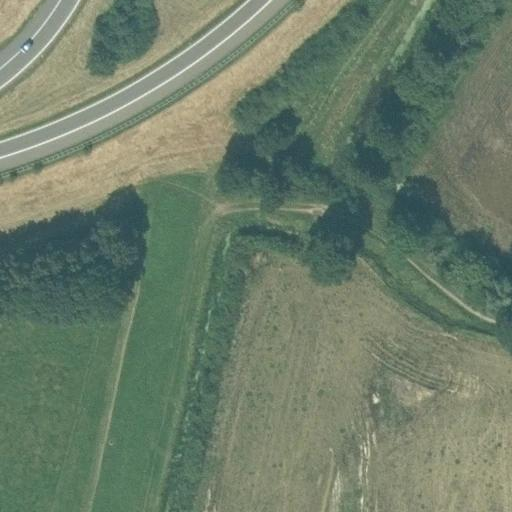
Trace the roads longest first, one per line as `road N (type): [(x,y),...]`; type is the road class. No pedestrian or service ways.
road 1 (track): [(83,511),(155,168)]
road 2 (track): [(221,209),(271,200),(348,215),(490,317),(511,323)]
road 3 (motorway): [(0,153),(125,102),(263,0)]
